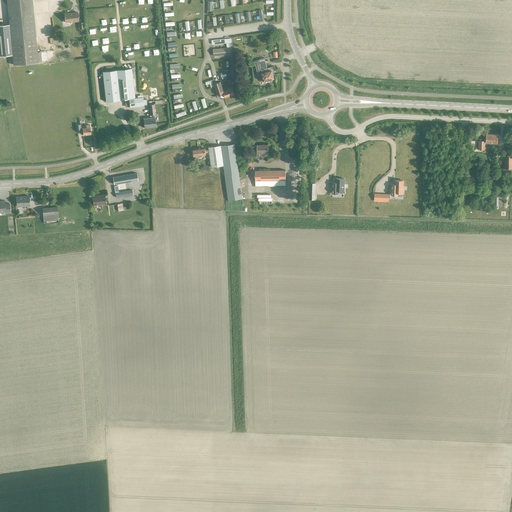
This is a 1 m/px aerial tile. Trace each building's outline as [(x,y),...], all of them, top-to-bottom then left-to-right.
[(6,0),(9,24),(12,55),(13,65),(38,62),(31,0),(6,0)] [(78,13),(64,14),(65,23),(78,21),(78,13)] [(0,56),(12,55),(9,24),(0,25),(0,56)] [(226,43),(227,49),(229,48),(229,43),(231,43),(231,39),(229,39),(213,41),(212,41),(212,45),(213,45),(226,43)] [(272,71),(275,70),(274,67),(267,69),(265,62),(260,63),(259,60),(254,61),(258,76),(262,75),(262,76),(261,77),(260,78),(261,80),(262,81),(263,81),(264,82),(274,78),(272,71)] [(134,99),(131,69),(102,72),(106,102),(129,99),(130,108),(146,106),(146,100),(143,100),(143,98),(134,99)] [(218,96),(224,93),(223,92),(220,82),(214,84),(218,96)] [(226,90),(227,91),(223,92),(224,93),(225,98),(235,94),(232,88),(226,90)] [(150,118),(143,119),(144,128),(156,127),(155,117),(155,115),(154,105),(149,105),(151,116),(150,116),(150,118)] [(82,136),(91,135),(90,125),(85,125),(86,128),(81,129),(80,124),(84,124),(84,118),(79,118),(79,124),(75,125),(76,132),(82,131),(82,136)] [(497,144),(497,135),(487,134),(486,143),(497,144)] [(221,146),(223,166),(228,200),(242,198),(237,164),(235,144),(221,146)] [(268,144),(256,145),(257,153),(264,153),(264,155),(268,155),(268,144)] [(223,166),(221,146),(221,145),(209,147),(209,150),(205,150),(205,148),(193,150),(194,156),(198,156),(198,157),(202,156),(202,155),(206,154),(206,153),(209,152),(211,167),(223,166)] [(255,186),(285,185),(285,170),(255,171),(255,186)] [(137,173),(112,177),(114,185),(138,180),(137,173)] [(344,191),(344,179),(336,179),(336,183),(332,183),(332,193),(339,194),(339,191),(344,191)] [(403,193),(403,181),(395,180),(395,185),(391,185),(391,195),(398,196),(398,193),(403,193)] [(116,198),(133,195),(132,190),(118,192),(117,186),(114,186),(116,198)] [(93,205),(106,204),(105,195),(92,197),(93,205)] [(17,207),(29,206),(29,197),(16,197),(17,207)] [(0,211),(5,211),(5,213),(10,212),(9,204),(5,204),(5,201),(0,201),(0,211)] [(43,221),(58,220),(57,207),(42,208),(43,221)]
